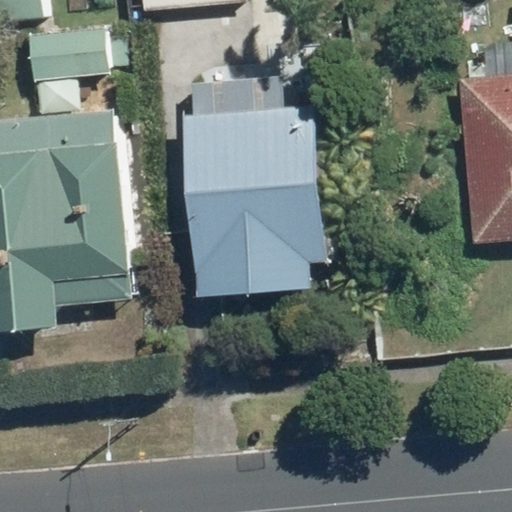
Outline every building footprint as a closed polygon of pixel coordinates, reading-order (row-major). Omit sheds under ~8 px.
[(0,0),(0,18),(51,14),(49,0),(0,0)] [(253,1),(252,0),(151,0),(153,11),(253,1)] [(118,71),(113,26),(38,35),(43,79),(118,71)] [(345,258),(332,106),(265,112),(262,77),(195,83),(213,293),(329,283),(327,260),(345,258)] [(511,204),(511,94),(489,97),(500,206),(511,204)] [(142,298),(125,107),(0,118),(0,287),(4,329),(71,322),(70,305),(142,298)]
